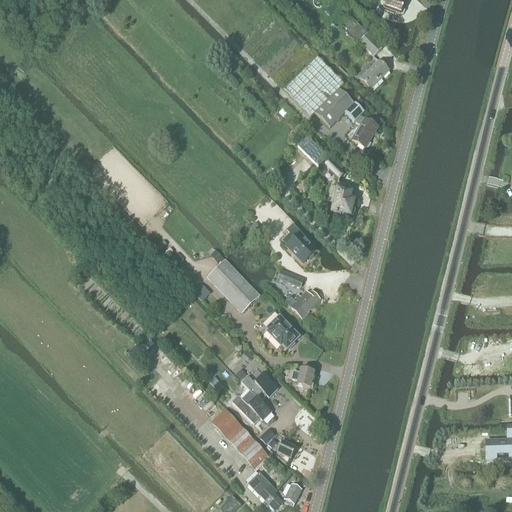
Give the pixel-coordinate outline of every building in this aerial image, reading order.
[(399,17),(400,15),(405,2),(398,0),(382,0),(382,2),(387,3),(384,11),(399,17)] [(334,3),(325,12),(329,16),(338,7),(334,3)] [(347,32),(356,24),(349,16),(341,25),(347,32)] [(367,36),(356,24),(347,33),(373,59),(382,50),(368,35),(367,36)] [(317,58),(283,91),(310,119),(314,114),(329,130),(344,115),(353,106),(339,91),(344,85),(317,58)] [(371,92),(389,73),(378,62),(360,80),(371,92)] [(353,106),(344,115),(353,124),(354,124),(360,127),(350,142),(365,150),(378,129),(363,121),(360,119),(364,115),(355,104),(353,106)] [(318,168),(323,164),(327,159),(306,138),(297,148),(318,168)] [(344,174),(329,161),(324,165),(339,179),(344,174)] [(335,207),(333,218),(342,220),(341,222),(350,224),(351,220),(355,201),(352,200),(353,195),(350,194),(350,192),(346,191),(346,189),(338,187),(334,206),(335,207)] [(256,224),(246,232),(254,241),(263,233),(256,224)] [(292,227),(287,232),(294,239),(291,241),(293,242),(287,248),(303,265),(306,262),(308,263),(313,258),(312,256),(315,253),(308,246),(310,245),(292,227)] [(218,265),(223,260),(216,252),(210,257),(218,265)] [(242,315),(260,298),(225,262),(207,279),(242,315)] [(285,273),(281,282),(289,286),(290,286),(294,277),(285,273)] [(321,303),(311,293),(308,295),(307,293),(301,299),(298,296),(292,302),(290,299),(285,304),(302,322),(321,303)] [(286,352),(299,339),(279,318),(275,323),(266,331),(286,352)] [(254,359),(247,352),(243,356),(251,363),(254,359)] [(310,391),(314,374),(300,371),(299,376),(294,374),(291,382),(297,384),(296,388),(310,391)] [(284,378),(280,374),(275,378),(279,383),(284,378)] [(248,378),(241,385),(249,393),(256,399),(260,404),(266,398),(268,400),(278,391),(263,377),(255,385),(248,378)] [(214,378),(208,383),(218,393),(223,388),(214,378)] [(238,398),(231,404),(235,408),(254,426),(260,421),(263,423),(271,414),(260,404),(256,399),(249,393),(241,401),(238,398)] [(256,473),(269,460),(225,411),(211,424),(256,473)] [(509,443),(486,444),(486,462),(496,462),(496,457),(508,457),(508,461),(511,460),(511,428),(507,429),(507,439),(508,439),(509,443)] [(263,435),(259,440),(266,447),(270,442),(263,435)] [(276,444),(272,441),(267,446),(272,450),(276,444)] [(291,462),(296,450),(281,444),(277,455),(291,462)] [(259,475),(248,486),(260,499),(272,511),(276,511),(283,505),(275,497),(277,495),(261,478),(259,475)] [(277,495),(275,497),(283,505),(283,504),(293,509),(302,492),(292,487),(291,488),(287,486),(283,494),(280,492),(277,495)]
